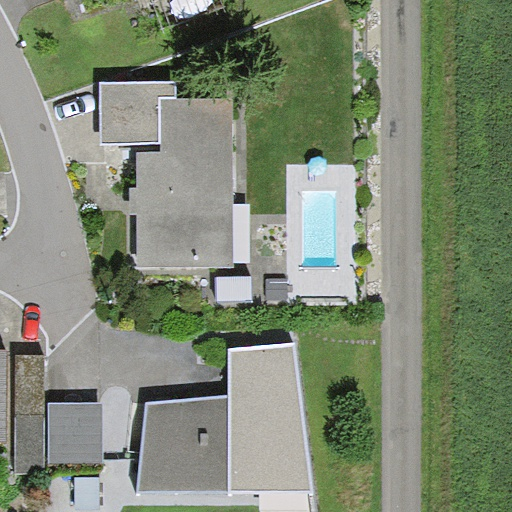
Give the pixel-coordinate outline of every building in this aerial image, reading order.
[(173,83),(102,83),(102,143),(160,143),(160,152),(137,152),(137,187),(130,187),(130,201),(130,214),(137,214),(137,267),(232,267),(232,101),(173,101),(173,83)] [(230,349),(229,396),(148,402),(135,493),(309,493),(294,344),(230,349)] [(0,443),(9,444),(8,348),(0,348),(0,443)] [(44,474),(43,355),(16,355),(17,473),(44,474)] [(50,402),(51,462),(103,462),(102,402),(50,402)]
